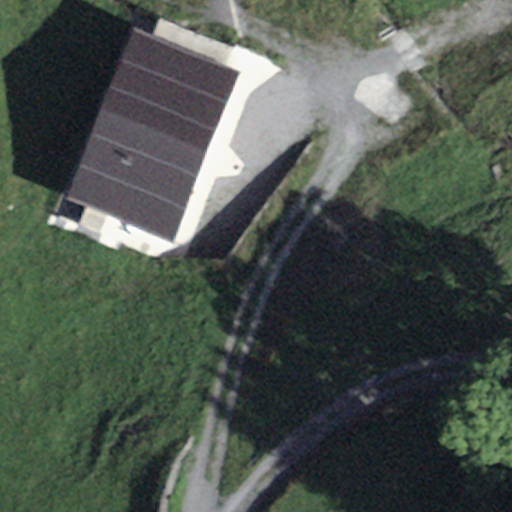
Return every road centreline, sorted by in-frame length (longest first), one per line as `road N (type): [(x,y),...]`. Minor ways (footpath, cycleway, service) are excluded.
road 1 (track): [(182,9),(314,59),(340,89),(343,136),(246,313),(210,441),(209,511)]
road 2 (track): [(511,377),(465,369),(401,379),(322,423),(232,511)]
